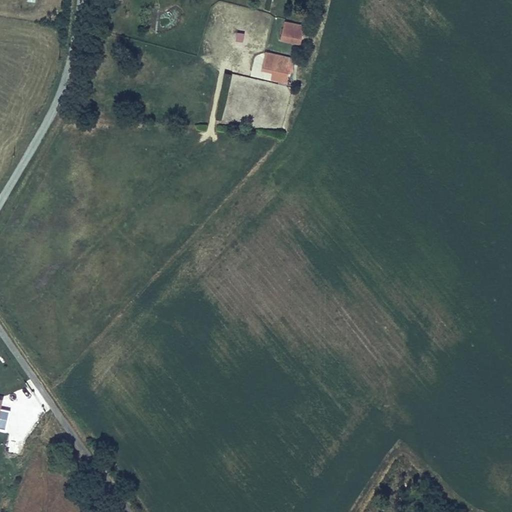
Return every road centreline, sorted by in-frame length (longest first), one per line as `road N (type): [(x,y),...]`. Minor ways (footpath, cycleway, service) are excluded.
road 1 (unclassified): [(0,330),(128,511)]
road 2 (unclassified): [(83,0),(61,87),(0,202)]
